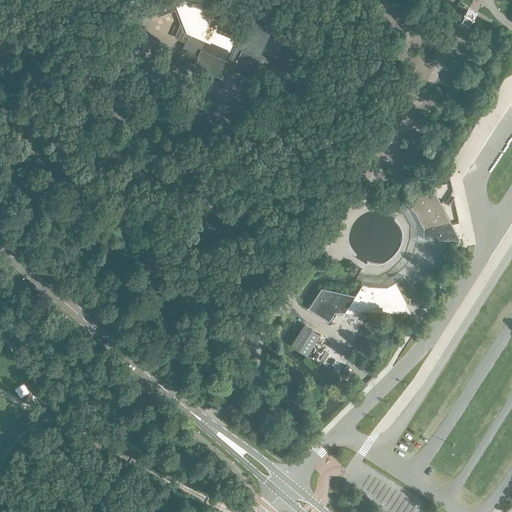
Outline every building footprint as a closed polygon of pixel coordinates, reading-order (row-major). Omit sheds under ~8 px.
[(163,0),(153,4),(158,15),(176,8),(186,32),(186,33),(188,35),(182,48),(199,55),(195,65),(197,65),(197,66),(206,70),(206,69),(221,76),(223,72),(229,58),(237,61),(234,68),(234,69),(240,73),(241,71),(252,76),(260,58),(258,57),(259,53),(254,50),(263,31),(252,26),(253,18),(249,16),(246,24),(245,23),(238,41),(215,31),(220,20),(209,15),(214,4),(203,0),(163,0)] [(416,212),(423,227),(423,228),(424,228),(423,238),(460,240),(436,193),(424,186),(412,207),(416,212)] [(404,200),(398,209),(407,218),(412,227),(414,239),(410,253),(404,264),(397,271),(383,278),(369,277),(358,273),(353,283),(367,288),(385,289),(399,281),(411,270),(417,260),(423,243),(423,238),(424,227),(416,213),(411,208),(404,200)] [(321,287),(308,308),(329,321),(335,312),(341,312),(361,313),(361,312),(362,310),(406,312),(411,312),(406,304),(424,297),(404,275),(400,279),(399,279),(399,280),(395,282),(387,287),(369,286),(362,284),(357,292),(356,294),(355,295),(351,294),(350,294),(321,287)] [(250,320),(241,351),(254,355),(263,324),(250,320)] [(322,335),(305,325),(292,344),(308,355),(322,335)] [(274,401),(284,390),(279,386),(269,397),(274,401)]
